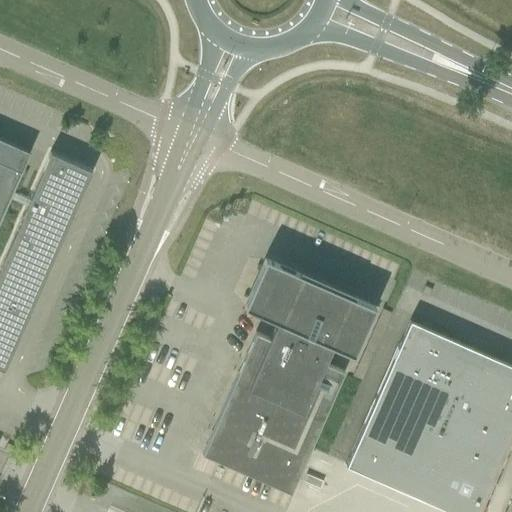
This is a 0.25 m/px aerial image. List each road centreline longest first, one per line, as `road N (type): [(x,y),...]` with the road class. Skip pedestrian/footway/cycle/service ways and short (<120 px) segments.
road 1 (unclassified): [(26,511),(192,141)]
road 2 (unclassified): [(511,280),(192,141)]
road 3 (unknown): [(72,408),(282,511)]
road 4 (unclassified): [(192,141),(0,55)]
road 5 (primary): [(314,29),(457,67)]
road 6 (primary): [(457,67),(346,0)]
